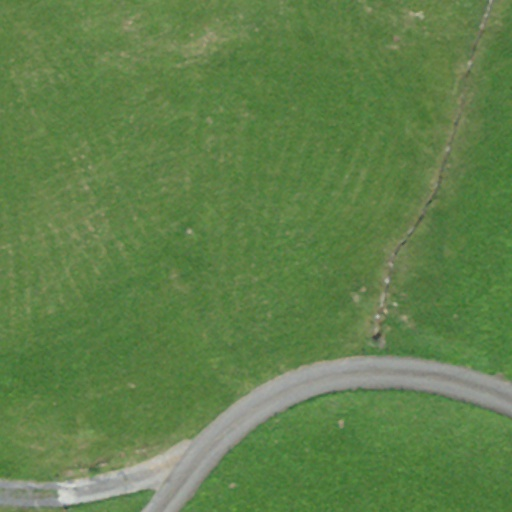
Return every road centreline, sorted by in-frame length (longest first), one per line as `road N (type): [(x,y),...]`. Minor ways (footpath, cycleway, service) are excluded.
road 1 (unclassified): [(159,511),(243,418),(287,393),(371,374),(429,376),(511,400)]
road 2 (track): [(0,494),(56,495),(194,465)]
